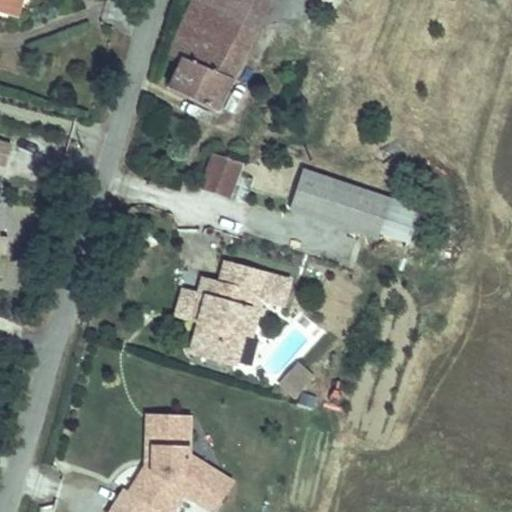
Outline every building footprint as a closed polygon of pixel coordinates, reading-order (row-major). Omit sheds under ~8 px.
[(0,0),(0,12),(16,17),(20,0),(0,0)] [(191,0),(190,3),(252,32),(262,13),(235,0),(234,0),(191,0)] [(267,0),(234,0),(235,0),(262,13),(267,0)] [(252,32),(190,3),(165,56),(181,63),(168,91),(214,114),(252,32)] [(0,166),(10,167),(11,143),(0,142),(0,166)] [(210,156),(198,189),(228,198),(240,166),(210,156)] [(372,236),(384,196),(298,169),(285,209),(372,236)] [(211,296),(202,321),(191,353),(234,367),(244,337),(251,338),(262,304),(284,311),(292,285),(231,264),(224,284),(219,298),(211,296)] [(191,317),(202,321),(211,296),(219,298),(224,284),(204,278),(191,317)] [(295,396),(312,377),(293,361),(277,380),(295,396)] [(209,470),(182,452),(183,411),(159,410),(158,426),(141,425),(141,441),(147,441),(146,461),(143,466),(139,463),(123,488),(118,485),(100,511),(143,511),(148,505),(143,502),(159,478),(177,489),(191,498),(209,470)] [(158,426),(159,410),(142,410),(141,425),(158,426)] [(146,461),(147,441),(141,441),(139,463),(143,466),(146,461)] [(157,511),(162,511),(177,489),(159,478),(143,502),(148,505),(157,511)]
